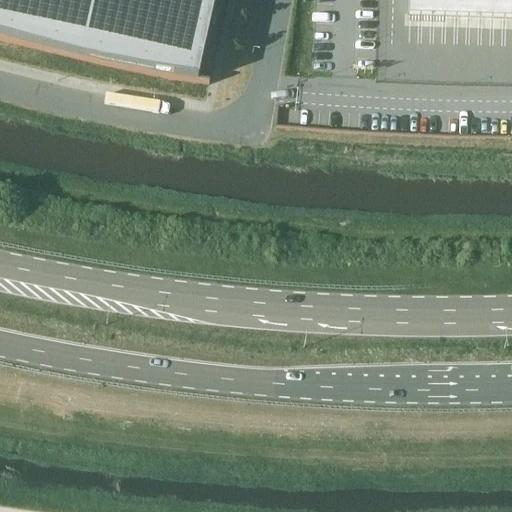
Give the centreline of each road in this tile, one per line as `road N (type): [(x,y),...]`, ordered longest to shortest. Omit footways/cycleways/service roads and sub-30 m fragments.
road 1 (primary): [(511,315),(209,305),(0,264)]
road 2 (primary): [(0,342),(296,382),(511,386)]
road 3 (unclassified): [(0,88),(193,123),(251,115),(276,0)]
